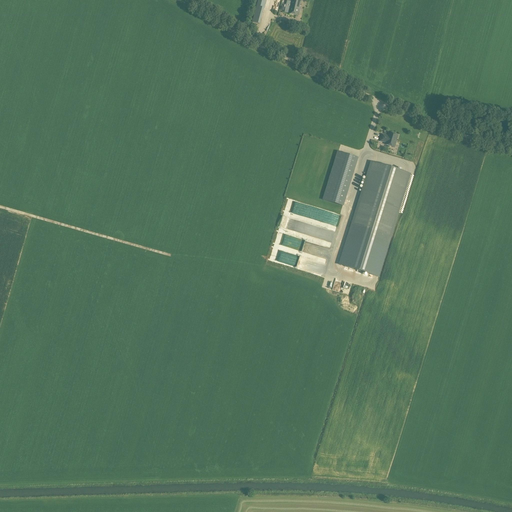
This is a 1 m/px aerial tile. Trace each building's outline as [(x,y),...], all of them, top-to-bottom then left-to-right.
[(284,0),(284,2),(281,1),(278,14),(285,16),(289,0),(287,0),(284,0)] [(299,7),(301,0),(298,0),(291,0),(291,3),(290,3),(288,14),(298,16),(300,7),(299,7)] [(259,25),(264,8),(256,6),(252,23),(259,25)] [(394,147),(397,136),(389,133),(388,137),(382,135),(380,141),(386,143),(386,145),(394,147)] [(338,152),(331,174),(351,181),(358,158),(338,152)] [(388,243),(409,174),(371,163),(350,231),(358,233),(358,235),(360,236),(360,234),(368,237),(368,239),(370,239),(370,237),(378,240),(378,242),(380,242),(380,240),(388,243)] [(344,242),(342,253),(349,255),(352,244),(344,242)]
